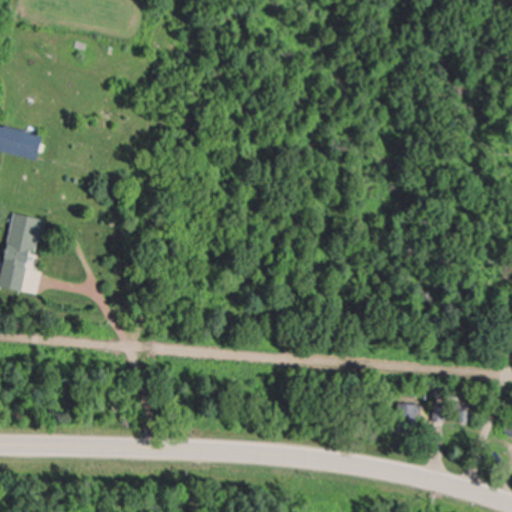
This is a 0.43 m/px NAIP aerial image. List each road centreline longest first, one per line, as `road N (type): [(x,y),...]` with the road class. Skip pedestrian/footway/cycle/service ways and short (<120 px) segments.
road 1 (tertiary): [(0,446),(287,458),(440,485)]
road 2 (residential): [(467,491),(511,364)]
